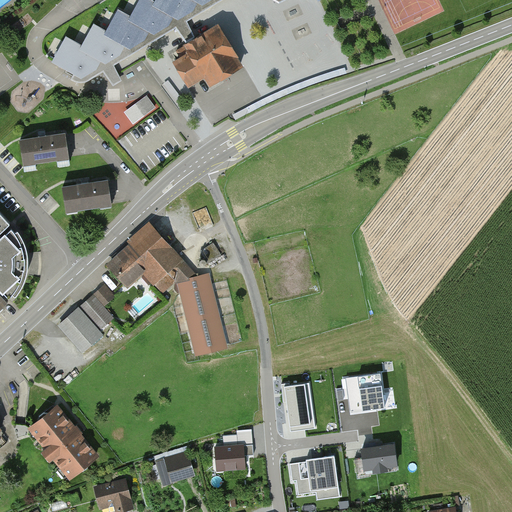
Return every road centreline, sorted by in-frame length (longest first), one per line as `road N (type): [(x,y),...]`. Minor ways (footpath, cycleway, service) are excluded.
road 1 (residential): [(279,511),(260,317),(204,162)]
road 2 (secondary): [(204,162),(296,109),(511,25)]
road 3 (residential): [(79,0),(36,38),(38,60),(83,88),(153,86),(204,162)]
road 4 (secondary): [(86,265),(204,162)]
road 5 (residential): [(0,170),(86,265)]
